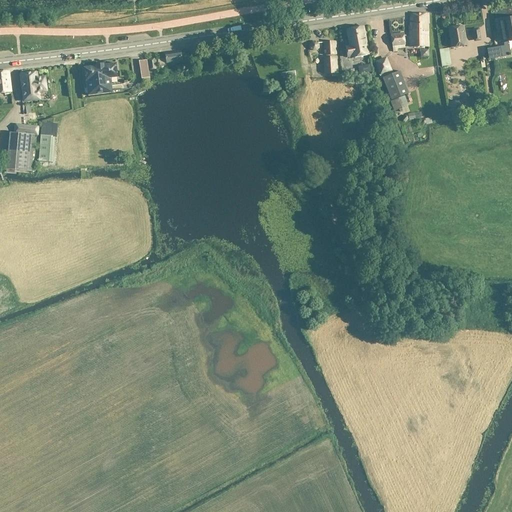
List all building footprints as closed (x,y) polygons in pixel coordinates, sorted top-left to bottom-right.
[(428,24),(428,15),(410,15),(409,26),(408,26),(409,48),(428,48),(427,25),(428,24)] [(502,49),(486,51),(488,62),(509,58),(508,50),(507,50),(505,42),(506,41),(506,38),(511,37),(511,18),(500,21),(499,21),(497,21),(502,49)] [(345,47),(347,58),(350,58),(350,59),(369,56),(364,27),(345,31),(348,46),(345,47)] [(452,48),(465,46),(462,27),(449,29),(452,48)] [(392,48),(405,46),(403,33),(391,34),(392,48)] [(334,42),(324,43),(325,56),(336,55),(334,42)] [(314,43),(313,43),(312,43),(311,44),(310,45),(310,46),(310,47),(310,48),(310,49),(311,50),(312,51),(314,51),(315,51),(316,51),(317,50),(317,49),(318,48),(318,47),(318,46),(318,45),(317,44),(316,43),(314,43)] [(166,64),(181,62),(180,52),(164,55),(165,59),(157,60),(158,68),(166,66),(166,64)] [(335,58),(323,59),(324,75),(336,74),(335,58)] [(155,59),(147,60),(149,71),(157,70),(155,59)] [(380,74),(390,70),(385,59),(376,63),(380,74)] [(149,78),(146,60),(138,62),(141,79),(149,78)] [(98,65),(101,95),(112,93),(110,79),(117,78),(115,64),(103,66),(103,64),(98,65)] [(87,96),(101,95),(98,65),(95,65),(95,67),(83,68),(85,82),(87,96)] [(371,73),(369,65),(358,67),(359,75),(371,73)] [(295,71),(282,73),(282,79),(284,79),(285,82),(296,80),(295,71)] [(399,71),(383,78),(391,100),(408,93),(399,71)] [(9,93),(10,93),(8,72),(0,72),(0,94),(4,94),(4,95),(10,95),(9,93)] [(35,73),(21,75),(24,101),(38,99),(37,92),(45,91),(43,79),(35,80),(35,73)] [(394,112),(398,110),(400,113),(402,112),(401,109),(402,109),(399,101),(403,100),(402,97),(389,102),(394,112)] [(483,97),(472,98),(473,110),(485,108),(483,97)] [(37,160),(37,162),(52,163),(52,161),(54,137),(56,138),(57,125),(41,123),(37,160)] [(14,125),(13,134),(34,136),(38,136),(39,127),(37,127),(38,126),(15,124),(15,125),(14,125)] [(6,170),(31,172),(34,136),(13,134),(9,133),(6,170)]
